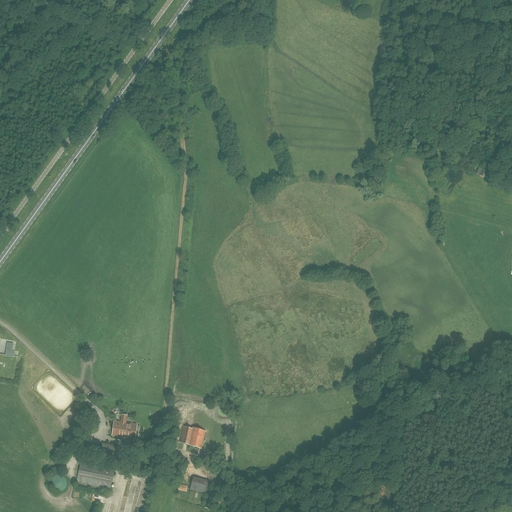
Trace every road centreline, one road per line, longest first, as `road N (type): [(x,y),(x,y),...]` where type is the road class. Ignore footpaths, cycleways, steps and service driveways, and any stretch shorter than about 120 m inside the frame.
road 1 (primary): [(0,263),(190,0)]
road 2 (unclassified): [(0,236),(170,0)]
road 3 (track): [(156,46),(38,0)]
